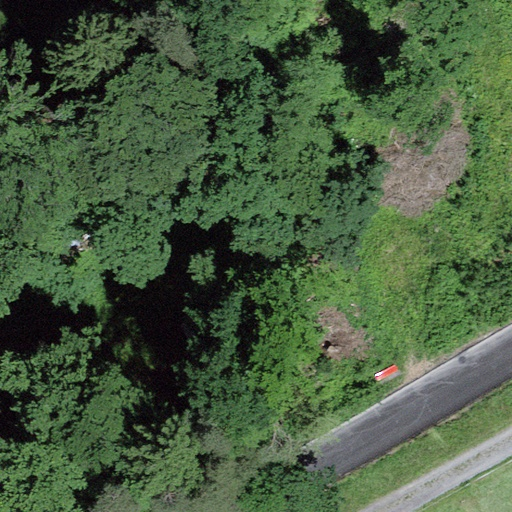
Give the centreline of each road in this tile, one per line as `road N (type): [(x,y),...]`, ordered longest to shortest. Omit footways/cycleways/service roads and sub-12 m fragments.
road 1 (unclassified): [(237,511),(511,352)]
road 2 (track): [(394,511),(511,450)]
